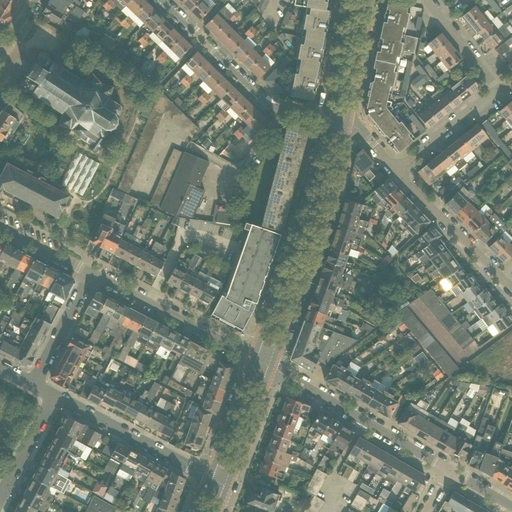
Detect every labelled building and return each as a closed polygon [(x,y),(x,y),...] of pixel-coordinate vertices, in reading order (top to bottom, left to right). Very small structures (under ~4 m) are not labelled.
[(0,0),(0,1),(15,11),(22,0),(0,0)] [(48,5),(66,17),(67,17),(70,13),(79,19),(84,12),(81,11),(63,0),(50,0),(47,5),(48,5)] [(81,0),(63,0),(81,11),(84,6),(80,3),(81,0)] [(115,5),(112,2),(113,2),(111,0),(108,0),(106,2),(112,8),(115,5)] [(121,11),(125,7),(132,0),(114,0),(113,2),(112,2),(115,5),(121,11)] [(143,1),(144,0),(143,0),(132,0),(125,7),(121,11),(127,17),(128,17),(130,19),(146,3),(143,1)] [(184,0),(182,3),(188,9),(191,11),(190,12),(191,12),(201,1),(202,0),(184,0)] [(260,0),(258,8),(264,10),(268,0),(260,0)] [(295,0),(294,5),(310,8),(310,7),(325,10),(327,0),(295,0)] [(0,18),(8,23),(15,11),(0,1),(0,18)] [(193,15),(200,21),(211,10),(201,1),(191,12),(194,14),(193,15)] [(408,5),(392,2),(388,1),(381,31),(401,35),(402,28),(407,29),(410,14),(406,13),(408,5)] [(112,8),(106,2),(103,6),(108,12),(112,8)] [(155,12),(149,6),(149,7),(146,4),(147,3),(146,3),(130,19),(128,17),(127,17),(124,20),(130,26),(137,18),(143,24),(155,12)] [(501,10),(496,4),(491,7),(496,14),(501,10)] [(69,31),(71,26),(67,23),(64,21),(66,17),(48,5),(47,7),(46,7),(44,9),(44,11),(43,12),(45,13),(44,15),(69,31)] [(483,14),(476,5),(461,17),(468,26),(483,14)] [(233,16),(223,7),(205,26),(211,32),(212,32),(214,34),(225,24),(230,19),(233,16)] [(304,37),(325,41),(330,11),(325,10),(310,7),(310,8),(308,15),(304,15),(301,29),(306,30),(304,37)] [(487,11),(483,14),(468,26),(475,35),(477,33),(491,22),(490,21),(493,19),(487,11)] [(161,18),(155,12),(143,24),(152,33),(164,20),(164,21),(161,18)] [(232,22),(236,18),(240,14),(237,12),(233,15),(233,16),(230,19),(232,22)] [(130,26),(124,20),(121,24),(126,29),(130,26)] [(152,33),(161,41),(173,29),(167,23),(167,24),(164,21),(164,20),(152,33)] [(498,30),(491,22),(477,33),(484,41),(498,30)] [(218,37),(217,38),(223,44),(234,33),(225,24),(214,34),(214,35),(215,35),(218,37)] [(252,26),(248,30),(254,36),(257,32),(252,26)] [(161,41),(170,50),(182,38),(181,38),(179,36),(179,35),(173,29),(161,41)] [(254,36),(248,30),(244,34),(250,39),(254,36)] [(484,41),(491,50),(504,39),(498,30),(484,41)] [(414,54),(417,38),(401,35),(381,31),(375,60),(395,65),(396,57),(401,58),(402,51),(414,54)] [(223,44),(229,50),(230,49),(232,52),(232,53),(243,41),(234,33),(223,44)] [(448,42),(441,33),(427,45),(434,53),(448,42)] [(105,34),(99,43),(109,50),(115,41),(105,34)] [(151,39),(148,37),(145,34),(142,37),(148,43),(151,39)] [(148,43),(142,37),(138,41),(144,47),(148,43)] [(319,71),(325,41),(304,37),(303,45),(298,44),(295,59),(300,60),(299,67),(319,71)] [(170,50),(179,59),(191,47),(185,41),(184,41),(182,39),(182,38),(170,50)] [(243,41),(232,53),(233,52),(235,55),(241,61),(252,50),(243,41)] [(434,53),(441,62),(455,51),(448,42),(434,53)] [(509,49),(507,47),(504,43),(495,50),(500,56),(509,49)] [(270,44),(266,47),(272,53),(275,49),(270,44)] [(272,53),(266,47),(263,51),(268,57),(272,53)] [(241,61),(247,67),(250,69),(250,70),(261,59),(252,50),(241,61)] [(163,51),(160,55),(165,61),(169,57),(163,51)] [(448,70),(462,59),(455,51),(441,62),(448,70)] [(203,58),(197,52),(185,64),(194,73),(206,61),(205,62),(202,59),(203,58)] [(117,123),(117,120),(119,120),(119,118),(117,118),(115,115),(118,115),(119,116),(120,115),(119,114),(121,112),(122,112),(122,110),(121,110),(120,107),(121,106),(121,105),(120,106),(117,104),(118,103),(117,102),(116,103),(109,99),(112,89),(115,88),(114,86),(112,87),(102,84),(102,82),(101,82),(100,83),(93,75),(93,73),(92,73),(91,75),(85,81),(83,80),(84,80),(77,75),(76,75),(75,75),(76,74),(74,73),(73,75),(64,70),(66,68),(64,67),(63,67),(63,66),(56,62),(55,62),(56,61),(54,60),(53,62),(49,59),(48,55),(44,53),(40,53),(38,57),(38,61),(37,64),(34,63),(31,67),(32,69),(30,73),(29,72),(28,73),(25,77),(27,78),(25,81),(21,82),(19,86),(20,90),(23,92),(27,92),(32,94),(30,96),(32,97),(33,97),(33,98),(40,102),(41,102),(41,103),(42,104),(42,103),(46,106),(47,104),(52,108),(51,109),(52,110),(53,110),(53,111),(60,115),(62,116),(59,124),(57,125),(57,127),(60,126),(70,129),(69,131),(70,132),(71,130),(78,138),(78,140),(80,141),(80,139),(90,145),(88,147),(97,154),(109,136),(106,134),(107,134),(107,133),(106,133),(106,130),(109,130),(109,132),(111,132),(111,130),(113,129),(115,130),(116,129),(115,127),(116,125),(118,125),(119,124),(117,123)] [(162,64),(165,61),(160,55),(156,59),(159,61),(162,64)] [(281,63),(264,81),(278,95),(283,90),(274,81),(287,68),(286,67),(291,61),(286,55),(280,62),(281,63)] [(253,73),(259,79),(270,68),(261,59),(250,70),(253,72),(253,73)] [(146,60),(140,70),(148,76),(149,74),(151,63),(146,60)] [(393,72),(395,65),(375,60),(368,90),(388,94),(390,87),(394,88),(398,73),(393,72)] [(215,70),(209,64),(208,65),(205,62),(206,61),(194,73),(203,82),(215,70)] [(411,83),(414,86),(419,82),(423,78),(427,75),(418,65),(415,68),(420,75),(411,83)] [(294,97),(314,101),(319,71),(299,67),(297,75),(293,74),(290,88),(295,89),(294,97)] [(220,76),(221,76),(215,70),(203,82),(212,91),(224,78),(223,78),(223,79),(220,76)] [(183,78),(189,83),(193,80),(187,74),(183,78)] [(479,88),(468,74),(460,81),(471,95),(479,88)] [(185,87),(189,83),(183,78),(179,82),(185,87)] [(232,87),(226,81),(226,82),(223,79),(224,79),(224,78),(212,91),(221,99),(232,87)] [(460,81),(451,88),(462,102),(471,95),(460,81)] [(226,112),(230,108),(241,96),(238,94),(238,93),(232,87),(221,99),(216,104),(222,110),(223,109),(226,112)] [(451,88),(443,95),(454,108),(462,102),(451,88)] [(387,101),(388,94),(368,90),(364,108),(366,116),(382,136),(398,123),(389,112),(392,109),(390,106),(391,102),(387,101)] [(163,113),(167,115),(175,107),(159,91),(152,108),(163,113)] [(205,92),(201,95),(207,101),(211,97),(205,92)] [(207,101),(201,95),(198,99),(204,105),(207,101)] [(443,95),(434,102),(445,115),(454,108),(443,95)] [(250,104),(244,99),(241,97),(242,96),(241,96),(230,108),(239,117),(250,104)] [(511,100),(511,101),(499,112),(506,120),(511,114),(511,100)] [(434,102),(426,109),(437,122),(445,115),(434,102)] [(0,140),(7,145),(14,136),(11,135),(14,131),(18,133),(28,119),(24,116),(9,103),(2,112),(0,114),(0,140)] [(256,111),(256,110),(250,104),(239,117),(248,125),(259,113),(259,114),(256,111)] [(175,107),(167,115),(172,119),(180,111),(175,107)] [(163,113),(152,108),(149,115),(160,119),(163,113)] [(219,113),(225,118),(228,115),(226,112),(223,109),(222,110),(219,113)] [(417,115),(428,129),(437,122),(426,109),(417,115)] [(180,111),(172,119),(177,124),(185,116),(180,111)] [(221,122),(225,118),(219,113),(215,117),(221,122)] [(268,122),(262,116),(262,117),(259,114),(259,113),(248,125),(243,129),(246,132),(252,138),(268,122)] [(160,119),(149,115),(146,121),(157,126),(160,119)] [(185,116),(177,124),(182,129),(190,121),(185,116)] [(426,131),(416,119),(413,122),(422,134),(426,131)] [(489,134),(494,130),(490,126),(486,120),(481,124),(485,130),(489,134)] [(157,126),(146,121),(144,127),(154,132),(157,126)] [(190,121),(182,129),(186,134),(195,125),(190,121)] [(397,154),(415,140),(410,133),(411,132),(402,121),(398,123),(382,136),(397,154)] [(488,138),(479,126),(477,124),(469,131),(479,145),(488,138)] [(195,125),(186,134),(191,138),(199,130),(195,125)] [(295,127),(287,125),(278,159),(299,164),(308,130),(299,128),(299,127),(295,126),(295,127)] [(154,132),(144,127),(141,134),(152,138),(154,132)] [(237,130),(242,136),(246,132),(243,129),(240,127),(237,130)] [(242,136),(237,130),(233,134),(236,137),(239,140),(242,136)] [(498,135),(494,130),(489,134),(496,143),(499,140),(496,136),(498,135)] [(471,152),(471,151),(479,145),(469,131),(460,138),(471,152)] [(152,138),(141,134),(138,140),(149,145),(152,138)] [(239,140),(236,137),(230,143),(233,146),(239,140)] [(463,159),(471,152),(460,138),(451,145),(463,159)] [(138,140),(135,146),(146,151),(149,145),(138,140)] [(210,145),(205,140),(201,144),(206,149),(210,145)] [(503,151),(506,149),(499,140),(496,143),(503,151)] [(463,159),(451,145),(443,152),(458,170),(459,171),(467,164),(462,159),(463,159)] [(135,146),(133,152),(143,157),(146,151),(135,146)] [(183,153),(173,149),(170,155),(181,160),(183,153)] [(380,171),(374,176),(367,168),(373,163),(362,149),(356,149),(355,155),(357,157),(354,159),(353,168),(360,177),(363,174),(369,181),(372,178),(379,186),(387,179),(380,171)] [(78,151),(61,183),(84,195),(101,163),(78,151)] [(143,157),(133,152),(130,159),(141,163),(143,157)] [(209,163),(208,163),(184,152),(183,153),(181,160),(178,166),(175,172),(173,178),(198,189),(199,188),(209,163)] [(446,172),(450,176),(457,170),(458,170),(443,152),(435,158),(446,172)] [(170,155),(167,161),(178,166),(181,160),(170,155)] [(426,165),(437,179),(446,172),(435,158),(426,165)] [(141,163),(130,159),(127,165),(138,170),(141,163)] [(299,164),(278,159),(270,193),(290,198),(299,164)] [(178,166),(167,161),(165,167),(175,172),(178,166)] [(7,164),(0,177),(0,188),(3,191),(4,189),(6,190),(4,194),(12,198),(14,195),(23,200),(34,179),(30,176),(32,172),(27,169),(25,174),(7,164)] [(138,170),(127,165),(124,171),(135,176),(138,170)] [(417,172),(428,186),(437,179),(426,165),(417,172)] [(175,172),(165,167),(162,174),(173,178),(175,172)] [(135,176),(124,171),(122,178),(133,182),(135,176)] [(170,184),(173,178),(162,174),(159,180),(170,184)] [(57,217),(68,196),(44,183),(45,179),(41,176),(38,181),(34,179),(23,200),(57,217)] [(133,182),(122,178),(119,184),(130,189),(133,182)] [(165,197),(162,203),(159,209),(175,215),(178,216),(180,217),(192,219),(204,191),(199,188),(198,189),(173,178),(170,184),(167,190),(165,197)] [(395,187),(388,179),(387,179),(379,186),(379,187),(373,193),(375,194),(371,198),(377,205),(377,204),(382,199),(395,187)] [(170,184),(159,180),(157,186),(167,190),(170,184)] [(453,182),(448,187),(451,190),(456,185),(453,182)] [(451,190),(441,200),(455,214),(473,195),(474,196),(475,194),(471,191),(468,191),(467,192),(462,187),(458,183),(456,185),(451,190)] [(130,189),(119,184),(116,190),(120,192),(127,195),(130,189)] [(167,190),(157,186),(154,192),(165,197),(167,190)] [(385,212),(403,196),(395,187),(382,199),(377,204),(385,212)] [(117,191),(116,190),(113,188),(109,196),(114,198),(117,191)] [(165,197),(154,192),(151,198),(162,203),(165,197)] [(268,228),(282,231),(290,198),(270,193),(261,225),(268,227),(268,228)] [(464,224),(476,212),(471,206),(478,200),(474,196),(473,195),(455,214),(464,224)] [(395,212),(399,216),(412,204),(407,200),(403,196),(385,212),(389,217),(395,212)] [(162,203),(151,198),(149,204),(159,209),(162,203)] [(366,205),(345,199),(341,213),(358,218),(360,211),(364,212),(366,205)] [(399,216),(404,221),(398,226),(402,230),(420,213),(412,204),(399,216)] [(485,204),(477,212),(476,212),(464,224),(474,233),(494,214),(485,204)] [(217,213),(216,222),(229,224),(230,215),(231,209),(218,207),(218,213),(217,213)] [(500,207),(494,214),(474,233),(488,248),(500,235),(505,231),(507,229),(503,225),(504,224),(497,216),(503,210),(500,207)] [(159,220),(162,214),(156,211),(153,217),(159,220)] [(358,218),(341,213),(337,226),(356,232),(362,234),(365,227),(367,228),(368,227),(369,221),(358,218)] [(404,232),(406,230),(409,232),(412,229),(416,234),(429,222),(420,213),(402,230),(404,232)] [(105,214),(92,242),(102,248),(114,222),(115,219),(105,214)] [(178,227),(180,217),(178,216),(175,215),(171,223),(178,227)] [(112,253),(113,253),(121,237),(121,236),(121,235),(115,232),(119,224),(114,222),(102,248),(106,250),(107,252),(110,253),(112,253)] [(125,232),(122,237),(121,237),(113,253),(116,255),(116,256),(120,258),(121,257),(125,259),(139,233),(141,227),(138,225),(132,236),(125,232)] [(225,297),(221,295),(211,314),(220,319),(218,322),(233,329),(234,327),(242,331),(252,312),(280,235),(254,225),(230,295),(227,294),(225,297)] [(437,230),(432,225),(419,238),(422,243),(416,248),(418,252),(436,238),(436,239),(440,236),(436,232),(437,230)] [(333,238),(359,246),(361,241),(354,239),(356,232),(337,226),(333,238)] [(500,235),(488,248),(496,256),(508,243),(511,239),(511,238),(505,231),(500,235)] [(144,249),(138,246),(141,241),(140,240),(143,235),(139,233),(125,259),(129,262),(129,263),(133,265),(134,264),(136,265),(144,249)] [(357,252),(359,246),(333,238),(329,249),(347,256),(349,249),(357,252)] [(439,240),(438,241),(436,239),(436,238),(418,252),(412,256),(416,261),(419,259),(422,264),(429,259),(445,248),(439,240)] [(511,246),(508,243),(496,256),(504,264),(511,255),(511,246)] [(0,253),(0,267),(3,263),(14,269),(23,253),(5,244),(0,253)] [(155,275),(157,276),(165,260),(160,257),(162,252),(161,252),(164,246),(160,244),(157,250),(146,271),(151,273),(150,274),(154,276),(155,275)] [(157,250),(152,247),(150,252),(144,249),(136,265),(137,266),(137,267),(141,269),(142,268),(146,271),(157,250)] [(452,257),(445,248),(429,259),(433,264),(425,270),(429,274),(452,257)] [(347,256),(329,249),(325,261),(346,269),(351,270),(353,264),(345,262),(347,256)] [(34,259),(23,253),(14,269),(14,270),(10,278),(14,280),(16,282),(21,272),(25,274),(34,259)] [(440,274),(444,279),(445,278),(460,268),(460,267),(459,267),(452,257),(429,274),(432,279),(440,274)] [(192,261),(188,258),(185,264),(178,260),(175,265),(167,282),(169,282),(169,284),(173,286),(174,285),(178,287),(192,261)] [(15,294),(18,296),(21,297),(30,281),(36,284),(46,265),(34,259),(25,274),(26,275),(15,294)] [(193,268),(196,263),(192,261),(178,287),(182,290),(182,291),(188,294),(197,277),(197,276),(191,273),(193,268)] [(351,284),(354,287),(356,282),(352,281),(353,278),(344,275),(346,269),(325,261),(320,274),(351,284)] [(387,263),(385,261),(379,266),(382,269),(388,264),(387,263)] [(33,291),(39,294),(43,286),(50,289),(59,272),(46,265),(36,284),(33,291)] [(460,267),(460,268),(445,278),(452,287),(454,285),(468,275),(467,275),(464,270),(462,270),(460,268),(460,267)] [(51,304),(60,309),(74,282),(73,279),(59,272),(50,289),(51,289),(48,293),(55,296),(51,304)] [(348,291),(349,287),(353,289),(354,287),(351,284),(320,274),(316,285),(338,293),(339,288),(348,291)] [(454,285),(452,287),(449,289),(456,297),(461,294),(475,283),(476,282),(475,282),(473,280),(474,278),(471,274),(468,274),(467,275),(468,275),(454,285)] [(208,282),(197,277),(188,294),(189,293),(190,294),(190,295),(194,297),(195,296),(199,299),(208,282)] [(9,290),(14,280),(10,278),(5,288),(9,290)] [(208,303),(210,304),(218,288),(208,282),(199,299),(203,301),(203,302),(207,304),(208,303)] [(461,294),(467,302),(483,290),(480,285),(477,286),(475,283),(461,294)] [(347,306),(343,304),(344,301),(336,298),(338,293),(316,285),(312,296),(346,309),(347,306)] [(430,289),(419,299),(423,304),(434,294),(430,289)] [(467,302),(474,311),(491,298),(492,298),(491,297),(491,298),(489,295),(490,293),(487,289),(484,289),(483,290),(467,302)] [(92,317),(96,319),(99,313),(99,312),(107,297),(98,292),(95,293),(88,306),(95,310),(92,317)] [(377,307),(383,301),(373,292),(367,298),(377,307)] [(438,299),(434,294),(423,304),(427,308),(438,299)] [(345,312),(346,309),(312,296),(308,309),(325,315),(325,316),(329,317),(331,311),(339,314),(341,311),(345,312)] [(95,347),(102,334),(106,326),(105,326),(117,303),(107,297),(99,312),(99,313),(103,314),(89,340),(88,339),(86,342),(95,347)] [(480,320),(481,319),(499,305),(495,301),(493,301),(491,298),(474,311),(480,320)] [(446,308),(438,299),(427,308),(435,318),(446,308)] [(29,302),(25,309),(32,312),(35,306),(29,302)] [(60,309),(51,304),(49,304),(46,310),(56,315),(60,309)] [(488,327),(492,324),(507,313),(507,312),(506,313),(504,310),(505,308),(502,304),(500,304),(499,305),(481,319),(488,327)] [(410,312),(405,306),(396,314),(401,320),(410,312)] [(450,313),(446,308),(435,318),(439,322),(450,313)] [(129,336),(126,343),(125,342),(117,359),(123,362),(127,355),(134,341),(145,317),(129,309),(120,327),(114,337),(108,349),(108,350),(107,351),(113,354),(113,353),(115,354),(126,334),(129,336)] [(325,315),(308,309),(303,321),(326,329),(325,329),(333,332),(334,329),(344,332),(345,329),(335,326),(323,322),(325,316),(325,315)] [(51,325),(56,315),(46,310),(41,320),(51,325)] [(33,323),(24,319),(25,317),(13,311),(10,317),(12,318),(12,319),(15,320),(21,324),(45,336),(51,325),(41,320),(36,317),(33,323)] [(401,320),(404,324),(405,325),(414,317),(410,312),(401,320)] [(458,322),(450,313),(439,322),(447,332),(458,322)] [(492,324),(499,333),(511,322),(511,316),(509,316),(507,313),(492,324)] [(9,318),(4,316),(1,321),(0,322),(0,334),(2,331),(9,318)] [(139,343),(139,342),(145,346),(149,340),(148,340),(157,323),(145,317),(134,341),(139,343)] [(405,325),(407,327),(408,329),(418,321),(414,317),(405,325)] [(289,360),(310,372),(317,360),(325,365),(357,341),(343,335),(344,332),(334,329),(333,332),(330,337),(324,335),(325,329),(326,329),(303,321),(289,360)] [(422,326),(418,321),(408,329),(412,334),(422,326)] [(462,327),(458,322),(447,332),(451,336),(462,327)] [(154,343),(148,354),(154,357),(168,329),(157,323),(148,340),(149,340),(154,343)] [(374,328),(365,323),(362,329),(369,332),(374,328)] [(21,324),(19,328),(27,333),(27,334),(24,339),(39,347),(45,336),(21,324)] [(426,331),(422,326),(412,334),(416,339),(426,331)] [(77,327),(74,333),(86,339),(89,333),(77,327)] [(470,336),(462,327),(451,336),(459,346),(470,336)] [(178,334),(168,329),(154,357),(154,358),(159,360),(160,356),(166,359),(170,351),(178,334)] [(21,345),(8,338),(10,335),(2,331),(0,334),(0,340),(9,345),(20,351),(34,358),(39,347),(24,339),(21,345)] [(430,335),(426,331),(416,339),(420,343),(430,335)] [(175,354),(168,369),(173,372),(190,341),(178,334),(170,351),(175,354)] [(434,340),(430,335),(420,343),(424,348),(434,340)] [(462,350),(473,340),(470,336),(459,346),(462,350)] [(87,360),(87,359),(91,353),(94,347),(89,345),(88,346),(72,337),(66,349),(87,360)] [(20,351),(9,345),(0,340),(0,353),(3,356),(14,361),(25,367),(29,366),(34,358),(20,351)] [(438,345),(434,340),(424,348),(428,353),(438,345)] [(207,363),(213,353),(190,341),(173,372),(166,385),(190,397),(207,363)] [(414,354),(420,349),(415,342),(408,348),(414,354)] [(442,349),(438,345),(428,353),(432,357),(442,349)] [(108,350),(108,349),(105,348),(103,348),(102,351),(105,353),(105,354),(110,356),(110,355),(112,356),(113,354),(107,351),(108,350)] [(60,359),(77,368),(80,362),(84,365),(87,360),(66,349),(60,359)] [(446,354),(442,349),(432,357),(436,362),(446,354)] [(229,378),(234,367),(220,361),(221,357),(213,353),(207,363),(216,367),(214,373),(229,378)] [(450,359),(446,354),(436,362),(440,367),(450,359)] [(138,361),(127,355),(123,362),(134,368),(138,361)] [(74,373),(77,368),(60,359),(55,370),(76,381),(79,375),(74,373)] [(453,363),(450,359),(440,367),(444,371),(453,363)] [(449,377),(458,369),(453,363),(444,371),(449,377)] [(333,366),(324,381),(336,387),(347,369),(340,365),(338,369),(333,366)] [(350,374),(351,372),(347,369),(336,387),(347,393),(356,378),(350,374)] [(76,388),(73,387),(76,381),(55,370),(51,377),(54,379),(53,381),(52,380),(51,381),(74,393),(76,388)] [(101,373),(93,387),(104,393),(105,393),(107,388),(100,383),(105,375),(101,373)] [(214,373),(212,379),(203,376),(201,381),(206,384),(225,391),(229,378),(214,373)] [(368,381),(362,378),(360,380),(356,378),(347,393),(357,400),(368,381)] [(427,385),(429,387),(436,382),(435,379),(427,385)] [(368,381),(357,400),(367,405),(380,383),(374,380),(372,384),(368,381)] [(221,402),(225,391),(206,384),(201,381),(194,393),(205,397),(206,397),(221,402)] [(458,387),(456,391),(454,394),(459,397),(460,394),(463,390),(461,389),(462,387),(464,387),(465,383),(459,381),(458,386),(457,387),(458,387)] [(148,392),(134,418),(146,424),(155,406),(156,405),(156,406),(157,403),(152,401),(160,385),(154,382),(148,392)] [(380,383),(367,405),(378,412),(389,393),(388,393),(384,390),(386,387),(380,383)] [(479,385),(478,390),(476,394),(483,398),(485,394),(486,391),(487,387),(479,385)] [(80,396),(86,400),(92,389),(90,388),(86,386),(85,386),(80,396)] [(92,389),(86,400),(98,406),(101,401),(100,400),(104,393),(93,387),(92,389)] [(111,406),(118,393),(107,388),(105,393),(104,393),(100,400),(101,401),(111,406)] [(396,391),(391,388),(388,393),(389,393),(378,412),(388,418),(397,403),(391,400),(396,391)] [(121,389),(119,394),(118,393),(111,406),(123,412),(130,399),(132,395),(121,389)] [(475,392),(470,389),(466,395),(472,398),(475,392)] [(140,396),(136,402),(130,399),(123,412),(134,418),(148,392),(145,390),(142,395),(140,396)] [(202,405),(201,409),(212,413),(216,415),(221,402),(206,397),(205,397),(202,405)] [(309,407),(287,398),(286,401),(284,401),(282,406),(284,407),(282,410),(299,416),(301,410),(309,413),(312,408),(309,407)] [(429,413),(424,411),(428,404),(430,401),(427,399),(425,403),(421,409),(407,429),(416,434),(429,413)] [(410,403),(406,410),(405,411),(398,423),(407,429),(421,409),(425,403),(420,400),(417,403),(416,405),(410,403)] [(163,410),(155,406),(146,424),(157,430),(171,404),(167,402),(163,410)] [(157,430),(168,436),(169,436),(176,423),(170,420),(174,413),(172,412),(175,406),(171,404),(157,430)] [(207,425),(212,413),(201,409),(197,408),(193,421),(207,425)] [(304,421),(310,424),(318,411),(312,408),(309,413),(304,421)] [(282,410),(280,416),(279,415),(277,421),(278,421),(278,423),(294,429),(299,416),(282,410)] [(331,419),(319,412),(311,427),(323,433),(331,419)] [(438,418),(433,416),(429,413),(416,434),(425,439),(438,418)] [(89,428),(78,422),(66,416),(59,430),(76,438),(82,442),(89,428)] [(483,428),(484,429),(487,419),(483,417),(479,427),(483,428)] [(447,424),(442,421),(438,418),(425,439),(434,445),(447,424)] [(465,432),(467,428),(468,426),(470,423),(462,418),(456,429),(444,450),(453,455),(464,434),(465,432)] [(342,426),(331,419),(323,433),(334,440),(342,426)] [(180,421),(176,427),(181,430),(181,429),(184,423),(180,421)] [(203,437),(207,425),(193,421),(188,432),(203,437)] [(290,441),(294,429),(278,423),(273,434),(290,441)] [(456,429),(451,426),(447,424),(434,445),(444,450),(456,429)] [(484,453),(489,440),(493,427),(487,425),(483,437),(482,437),(479,446),(481,448),(479,451),(474,449),(468,464),(478,470),(485,453),(484,453)] [(329,448),(340,455),(354,432),(342,426),(334,440),(329,448)] [(464,457),(470,446),(474,436),(473,436),(475,430),(468,426),(467,428),(465,432),(464,434),(453,455),(457,457),(457,456),(462,458),(463,457),(464,457)] [(177,434),(186,438),(184,445),(192,447),(191,449),(196,451),(197,449),(199,449),(203,437),(188,432),(181,429),(181,430),(176,427),(173,432),(177,434)] [(89,428),(82,442),(93,448),(100,434),(89,428)] [(54,438),(52,443),(68,452),(69,452),(79,457),(85,461),(91,449),(75,440),(76,438),(59,430),(58,432),(56,432),(53,437),(54,438)] [(285,453),(290,441),(273,434),(269,447),(285,453)] [(500,435),(497,442),(494,441),(489,455),(485,453),(478,470),(490,477),(499,453),(499,454),(505,437),(500,435)] [(368,443),(359,438),(350,453),(359,459),(368,443)] [(48,449),(46,454),(72,468),(75,462),(76,462),(79,457),(69,452),(68,452),(52,443),(50,443),(47,448),(48,449)] [(122,463),(129,450),(117,443),(110,457),(122,464),(122,463)] [(368,443),(359,459),(369,464),(378,449),(369,444),(369,443),(368,443)] [(267,447),(265,453),(266,453),(264,459),(287,468),(290,460),(296,462),(297,458),(291,455),(285,453),(269,447),(268,448),(267,447)] [(387,454),(378,449),(369,464),(366,469),(375,475),(387,454)] [(134,470),(135,469),(142,457),(129,450),(122,463),(123,463),(117,475),(129,481),(129,480),(134,470)] [(300,456),(307,460),(307,461),(308,459),(309,457),(301,452),(300,456)] [(511,464),(511,459),(504,455),(499,454),(499,453),(490,477),(501,483),(511,464)] [(69,473),(72,468),(46,454),(44,457),(42,457),(40,462),(41,463),(40,465),(66,479),(67,479),(69,473)] [(384,480),(387,475),(396,460),(387,455),(387,454),(375,475),(384,480)] [(324,467),(328,459),(324,456),(319,464),(324,467)] [(147,477),(155,463),(142,457),(135,469),(134,470),(147,477)] [(114,474),(118,463),(109,459),(104,470),(114,474)] [(277,472),(280,465),(264,459),(263,462),(262,462),(259,467),(261,468),(259,471),(276,478),(282,480),(284,475),(277,472)] [(405,465),(396,460),(387,475),(397,480),(406,465),(405,465)] [(157,488),(161,481),(167,470),(155,463),(147,477),(143,484),(150,487),(148,492),(153,495),(157,488)] [(511,464),(501,483),(511,489),(511,464)] [(33,478),(56,491),(63,494),(70,481),(67,479),(66,479),(40,465),(40,466),(38,465),(35,471),(36,472),(33,478)] [(406,465),(397,480),(406,486),(415,471),(406,465)] [(348,466),(342,477),(347,480),(353,469),(348,466)] [(325,480),(328,475),(317,469),(314,474),(325,480)] [(347,480),(352,483),(359,472),(353,469),(347,480)] [(181,488),(184,479),(167,470),(161,481),(167,484),(165,490),(165,491),(178,496),(179,494),(181,494),(182,489),(181,488)] [(406,486),(403,491),(410,495),(411,493),(419,497),(426,486),(421,483),(425,476),(424,476),(415,471),(406,486)] [(322,486),(325,480),(314,474),(311,480),(322,486)] [(30,480),(28,483),(29,484),(29,485),(26,491),(50,503),(52,504),(55,499),(52,497),(56,491),(33,478),(32,480),(32,479),(31,480),(30,480)] [(133,489),(136,483),(129,480),(129,481),(126,485),(133,489)] [(319,491),(322,486),(311,480),(308,485),(319,491)] [(103,497),(107,488),(96,483),(92,492),(103,497)] [(316,496),(319,491),(308,485),(305,490),(314,495),(316,496)] [(164,511),(167,511),(172,511),(176,503),(177,503),(179,499),(178,497),(178,496),(165,491),(165,490),(157,488),(153,495),(153,496),(161,500),(158,508),(164,511)] [(252,493),(248,502),(273,511),(279,496),(272,493),(273,492),(261,488),(260,491),(255,489),(254,494),(252,493)] [(37,511),(37,510),(40,511),(45,511),(47,511),(48,509),(49,506),(49,504),(50,503),(26,491),(24,495),(22,496),(19,501),(37,511)] [(106,493),(103,498),(115,505),(118,500),(106,493)] [(400,511),(401,511),(410,511),(419,497),(411,493),(410,495),(400,511)] [(454,493),(447,503),(461,511),(465,511),(471,503),(454,493)] [(368,501),(357,494),(354,500),(365,506),(368,501)] [(316,496),(314,495),(311,500),(322,507),(325,502),(316,496)] [(114,511),(116,510),(93,497),(87,507),(95,511),(114,511)] [(311,500),(308,505),(317,511),(318,511),(322,507),(311,500)] [(354,500),(351,505),(362,511),(365,506),(354,500)] [(37,511),(36,511),(37,511),(19,501),(16,506),(17,509),(14,511),(37,511)] [(486,511),(471,503),(465,511),(486,511)]
